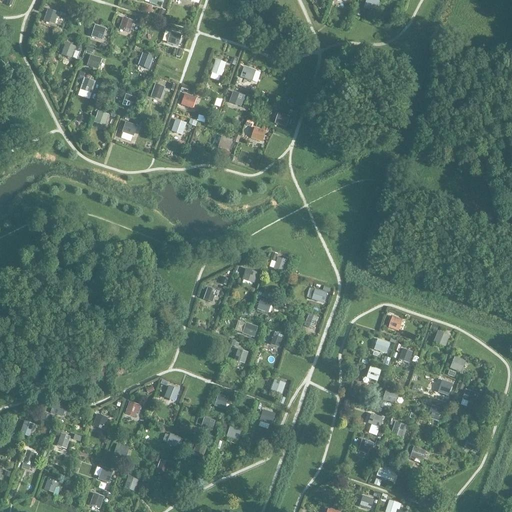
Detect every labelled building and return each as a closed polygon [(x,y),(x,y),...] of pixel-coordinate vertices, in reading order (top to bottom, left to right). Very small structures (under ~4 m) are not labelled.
[(151,0),(150,4),(161,8),(163,0),(151,0)] [(376,13),(380,2),(374,0),(366,0),(363,9),(376,13)] [(55,25),(59,13),(48,9),(43,21),(55,25)] [(129,32),(132,21),(123,18),(119,29),(129,32)] [(102,41),(106,29),(95,25),(91,37),(102,41)] [(178,47),(182,35),(171,32),(167,44),(178,47)] [(71,58),(76,47),(65,43),(61,54),(71,58)] [(149,70),(154,58),(142,54),(138,65),(149,70)] [(101,59),(90,55),(87,65),(98,68),(101,59)] [(216,60),(211,73),(221,77),(226,64),(216,60)] [(256,71),(244,67),(240,78),(252,82),(256,71)] [(92,94),(96,82),(84,78),(80,90),(92,94)] [(161,101),(165,88),(155,84),(150,97),(161,101)] [(233,92),(229,103),(241,107),(245,96),(233,92)] [(134,110),(138,98),(126,94),(122,106),(134,110)] [(184,94),(181,105),(192,109),(196,98),(184,94)] [(106,127),(110,116),(98,112),(94,123),(106,127)] [(274,124),(286,128),(289,117),(278,113),(274,124)] [(175,120),(171,132),(182,136),(186,124),(175,120)] [(133,137),(137,126),(125,122),(122,133),(133,137)] [(250,136),(254,138),(253,139),(262,142),(265,132),(253,127),(250,136)] [(228,152),(233,140),(222,137),(217,148),(228,152)] [(273,270),(283,273),(287,261),(277,257),(273,270)] [(254,284),(258,273),(246,269),(242,280),(254,284)] [(212,303),(215,297),(217,298),(219,292),(207,288),(203,300),(212,303)] [(315,289),(311,301),(323,304),(327,293),(315,289)] [(257,310),(268,314),(272,303),(260,299),(257,310)] [(308,315),(304,326),(314,330),(318,318),(308,315)] [(402,320),(392,317),(388,328),(398,332),(402,320)] [(246,323),(242,334),(254,338),(258,327),(246,323)] [(449,336),(438,332),(433,342),(445,347),(449,336)] [(284,336),(274,333),(269,345),(279,348),(284,336)] [(390,344),(378,340),(374,350),(386,354),(390,344)] [(398,360),(409,364),(412,352),(402,349),(398,360)] [(234,361),(245,364),(248,353),(238,350),(234,361)] [(466,362),(454,357),(450,369),(461,373),(466,362)] [(381,370),(370,366),(366,378),(377,382),(381,370)] [(270,391),(282,395),(286,384),(274,380),(270,391)] [(452,384),(441,381),(437,393),(448,397),(452,384)] [(164,398),(175,402),(180,390),(168,386),(164,398)] [(398,394),(386,390),(382,400),(394,404),(398,394)] [(477,394),(465,390),(462,400),(474,404),(477,394)] [(214,406),(225,410),(228,398),(218,394),(214,406)] [(135,417),(137,411),(139,412),(141,406),(129,402),(125,414),(135,417)] [(54,403),(50,413),(62,417),(66,407),(54,403)] [(439,423),(444,410),(431,405),(429,413),(431,413),(429,419),(439,423)] [(271,426),(275,414),(263,410),(259,422),(271,426)] [(108,418),(97,414),(92,426),(103,431),(108,418)] [(383,418),(371,414),(368,424),(380,428),(383,418)] [(215,422),(204,418),(201,425),(207,427),(206,431),(212,432),(215,422)] [(30,438),(32,432),(33,432),(36,425),(25,421),(20,434),(30,438)] [(395,422),(391,434),(402,438),(406,426),(395,422)] [(226,438),(238,441),(242,430),(230,426),(226,438)] [(61,434),(57,446),(67,450),(71,438),(61,434)] [(177,449),(181,438),(170,434),(166,445),(177,449)] [(480,442),(468,438),(464,448),(477,452),(480,442)] [(358,452),(368,455),(370,449),(372,450),(374,443),(362,439),(358,452)] [(117,444),(113,455),(125,460),(129,448),(117,444)] [(203,459),(207,447),(196,444),(192,455),(203,459)] [(416,459),(422,461),(426,452),(414,447),(409,459),(415,461),(416,459)] [(32,466),(33,462),(35,463),(38,455),(26,451),(22,463),(32,466)] [(166,476),(168,469),(170,470),(172,464),(160,460),(156,472),(166,476)] [(380,466),(376,476),(389,481),(393,470),(380,466)] [(113,471),(102,467),(98,480),(109,484),(113,471)] [(124,488),(135,492),(139,481),(128,477),(124,488)] [(46,482),(42,493),(50,496),(52,490),(54,490),(56,485),(46,482)] [(89,506),(100,510),(104,497),(94,493),(89,506)] [(374,500),(362,496),(359,507),(370,511),(374,500)] [(395,511),(397,510),(399,511),(401,505),(389,501),(385,511),(395,511)]
